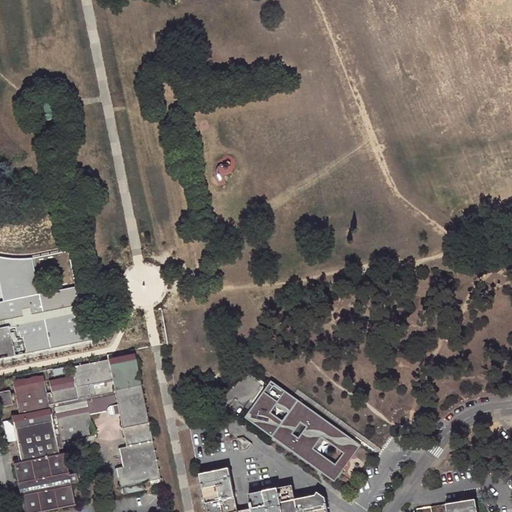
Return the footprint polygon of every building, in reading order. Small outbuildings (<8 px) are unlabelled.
[(0,360),(100,339),(99,333),(96,328),(94,325),(90,322),(88,317),(85,313),(81,311),(78,299),(74,287),(36,295),(32,277),(29,261),(22,262),(11,261),(0,260),(0,360)] [(75,472),(67,473),(64,453),(59,454),(59,451),(63,450),(62,446),(61,441),(94,434),(89,413),(87,402),(115,396),(116,404),(111,405),(109,405),(108,406),(107,407),(106,409),(106,410),(106,412),(107,413),(108,414),(109,415),(110,415),(112,415),(118,414),(125,447),(119,448),(122,466),(116,467),(120,487),(158,479),(132,354),(71,367),(72,376),(48,381),(51,392),(46,393),(42,375),(12,381),(19,414),(11,416),(12,419),(17,441),(21,461),(12,463),(22,511),(31,511),(73,503),(69,482),(77,480),(75,472)] [(67,365),(46,369),(47,376),(69,371),(67,365)] [(307,407),(298,401),(299,400),(292,395),(291,396),(285,391),(286,391),(271,380),(244,416),(327,476),(336,464),(334,463),(313,447),(321,437),(334,446),(336,442),(346,450),(354,439),(327,420),(325,423),(312,414),(315,411),(308,406),(307,407)] [(12,403),(9,390),(0,391),(0,406),(9,405),(12,403)] [(87,402),(89,413),(106,410),(106,409),(107,407),(108,406),(109,405),(111,405),(116,404),(115,396),(87,402)] [(3,421),(7,443),(17,441),(12,419),(3,421)] [(95,439),(94,434),(61,441),(62,446),(95,439)] [(247,440),(243,436),(237,438),(241,451),(248,449),(252,443),(247,440)] [(360,444),(354,439),(346,450),(336,442),(334,446),(343,452),(334,463),(336,464),(327,476),(334,481),(360,444)] [(237,511),(229,469),(201,475),(208,511),(237,511)] [(249,494),(252,509),(252,511),(327,511),(325,497),(317,492),(316,494),(295,499),(292,485),(249,494)] [(417,511),(476,511),(474,500),(417,509),(417,511)]
